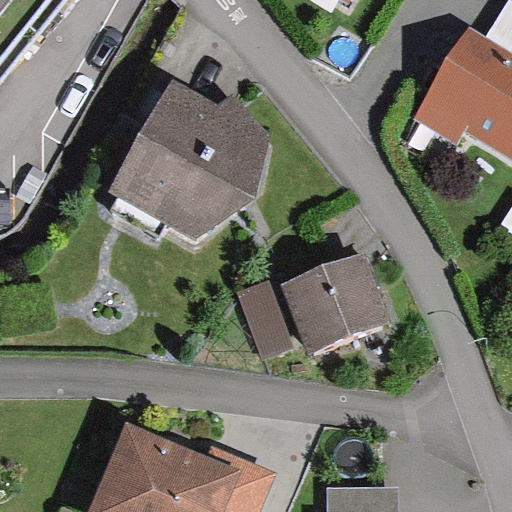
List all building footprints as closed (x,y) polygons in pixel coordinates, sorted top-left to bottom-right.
[(0,0),(0,20),(16,0),(0,0)] [(511,80),(469,57),(430,128),(511,172),(511,80)] [(266,158),(176,113),(121,222),(211,267),(262,225),(266,158)] [(364,291),(289,317),(309,374),(384,348),(364,291)] [(217,495),(131,458),(106,511),(272,511),(279,497),(226,474),(217,495)]
